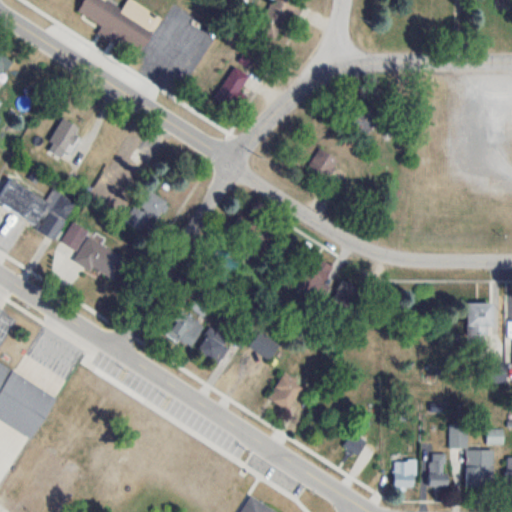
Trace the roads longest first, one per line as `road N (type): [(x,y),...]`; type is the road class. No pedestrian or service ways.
road 1 (residential): [(511,260),(400,259),(339,236),(0,12)]
road 2 (residential): [(0,271),(376,511)]
road 3 (residential): [(121,348),(232,165),(326,54),(342,0)]
road 4 (residential): [(511,61),(371,63),(310,79)]
